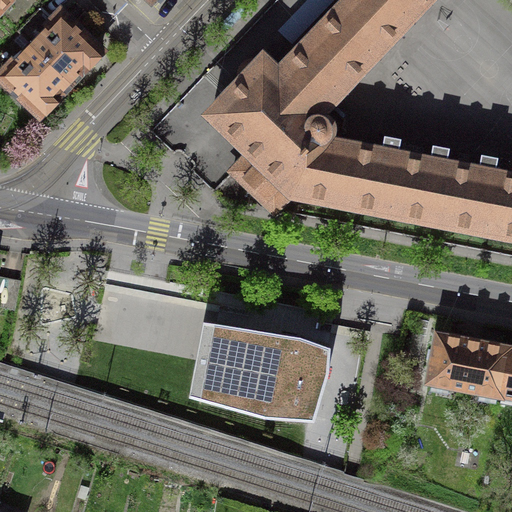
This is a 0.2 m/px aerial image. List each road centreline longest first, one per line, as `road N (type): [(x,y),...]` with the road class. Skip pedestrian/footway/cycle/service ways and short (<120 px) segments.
road 1 (secondary): [(511,304),(45,215)]
road 2 (tertiary): [(161,49),(64,156),(45,215)]
